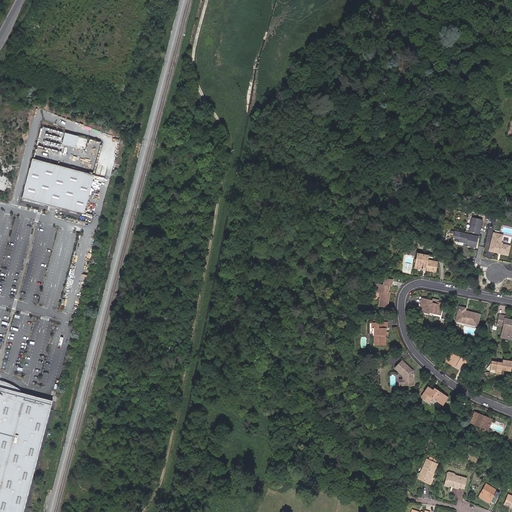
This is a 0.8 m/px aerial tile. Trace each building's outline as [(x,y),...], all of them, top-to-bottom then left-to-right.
[(84,214),(103,143),(66,133),(57,165),(33,159),(23,198),(25,199),(84,214)] [(472,218),(469,233),(479,235),(482,220),(472,218)] [(476,248),(479,237),(460,233),(458,242),(468,244),(467,246),(476,248)] [(510,245),(503,244),(501,241),(503,234),(493,233),(490,250),(499,252),(499,251),(502,252),(503,253),(509,254),(510,245)] [(428,256),(417,253),(414,267),(435,271),(437,262),(427,260),(428,256)] [(379,294),(378,301),(377,307),(387,309),(389,294),(387,294),(388,286),(391,286),(391,280),(383,279),(382,286),(372,285),(371,293),(379,294)] [(370,300),(378,301),(379,294),(371,293),(370,300)] [(420,306),(419,310),(418,313),(423,314),(424,313),(438,316),(441,305),(435,304),(434,306),(428,304),(429,302),(418,300),(417,305),(420,306)] [(464,309),(457,308),(453,322),(474,328),(477,315),(463,312),(464,309)] [(498,335),(510,338),(511,326),(511,321),(503,319),(503,316),(497,315),(495,325),(500,326),(498,335)] [(386,344),(386,334),(386,332),(386,327),(388,327),(388,322),(370,322),(370,332),(374,332),(375,344),(386,344)] [(464,370),(468,362),(451,352),(449,357),(446,355),(443,360),(457,368),(459,366),(464,370)] [(413,371),(401,360),(394,368),(402,375),(402,378),(402,384),(413,384),(412,377),(410,374),(413,371)] [(494,372),(494,376),(498,377),(499,373),(508,375),(510,364),(500,362),(499,365),(489,362),(487,370),(494,372)] [(14,386),(0,380),(0,386),(21,392),(21,391),(14,386)] [(0,511),(23,511),(53,401),(21,392),(0,386),(0,511)] [(426,386),(419,395),(427,400),(430,396),(441,404),(446,397),(433,388),(431,390),(428,388),(426,386)] [(427,400),(419,395),(417,398),(426,404),(428,402),(438,409),(441,404),(430,396),(427,400)] [(469,423),(473,424),(477,414),(473,412),(469,423)] [(477,414),(473,424),(478,427),(477,430),(485,433),(491,420),(477,414)] [(426,481),(428,476),(430,472),(428,471),(429,469),(430,469),(433,462),(423,457),(415,476),(426,481)] [(454,474),(447,472),(445,481),(449,482),(451,481),(453,482),(453,484),(458,485),(458,484),(463,486),(466,476),(455,472),(454,474)] [(497,490),(487,484),(480,495),(490,501),(497,490)]
